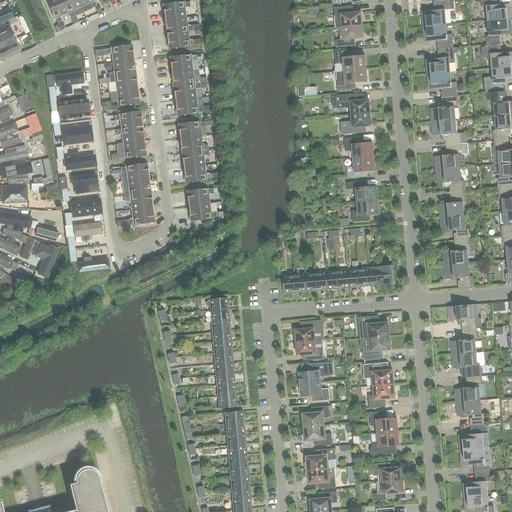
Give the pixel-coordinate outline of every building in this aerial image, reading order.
[(62,0),(45,0),(55,19),(57,24),(62,22),(60,17),(68,13),(62,0)] [(78,0),(62,0),(68,13),(70,18),(75,16),(80,14),(84,13),(81,7),(78,0)] [(94,0),(78,0),(81,7),(84,13),(91,9),(88,4),(90,4),(92,9),(97,7),(94,2),(95,1),(94,0)] [(507,20),(506,9),(504,10),(504,5),(497,6),(496,0),(480,0),(481,7),(486,7),(488,22),(507,20)] [(425,16),(426,27),(446,25),(446,24),(451,24),(449,1),(433,2),(434,11),(427,12),(427,16),(425,16)] [(184,8),(190,8),(189,3),(184,3),(163,6),(164,20),(186,18),(184,8)] [(340,28),(362,26),(361,13),(349,14),(349,7),(334,8),(335,20),(339,20),(340,28)] [(187,32),(193,31),(192,26),(187,27),(186,18),(164,20),(166,34),(187,32)] [(508,30),(507,20),(488,22),(489,37),(486,37),(486,46),(500,45),(499,36),(507,35),(506,31),(508,30)] [(66,29),(63,22),(56,25),(56,26),(54,27),(56,32),(59,31),(59,32),(66,29)] [(446,25),(426,27),(427,37),(429,37),(430,42),(437,41),(438,50),(453,49),(452,35),(447,35),(446,25)] [(0,30),(0,41),(13,36),(9,26),(0,30)] [(362,26),(340,28),(341,40),(336,41),(336,48),(352,47),(352,40),(363,39),(362,26)] [(189,46),(195,46),(194,40),(189,41),(187,32),(166,34),(168,49),(189,47),(189,46)] [(0,49),(16,42),(13,36),(11,37),(0,42),(0,49)] [(491,59),(492,69),(511,68),(510,57),(508,57),(508,53),(501,53),(500,45),(486,46),(484,46),(486,60),(491,59)] [(134,61),(132,46),(111,49),(105,50),(106,55),(112,54),(113,63),(134,61)] [(0,62),(20,53),(18,48),(0,55),(0,62)] [(430,64),(431,75),(450,73),(449,63),(455,63),(453,49),(438,50),(438,59),(431,60),(432,64),(430,64)] [(348,51),(334,52),(336,72),(344,71),(366,70),(365,57),(349,58),(348,51)] [(191,61),(197,60),(196,55),(190,56),(169,58),(171,73),(192,70),(191,61)] [(113,63),(114,73),(108,73),(109,78),(136,75),(134,61),(113,63)] [(511,78),(511,75),(511,68),(492,69),(493,85),(511,83),(510,78),(511,78)] [(200,84),(199,79),(193,79),(192,70),(171,73),(173,87),(200,84)] [(344,71),(336,72),(337,79),(338,92),(352,91),(351,84),(367,83),(366,70),(344,71)] [(84,86),(83,73),(55,75),(55,87),(62,87),(63,95),(72,94),(72,86),(84,86)] [(442,98),(457,97),(457,96),(456,83),(451,83),(450,73),(431,75),(431,85),(433,85),(434,90),(441,89),(442,98)] [(115,83),(116,92),(137,89),(136,75),(109,78),(110,84),(115,83)] [(196,99),(195,90),(200,89),(200,84),(173,87),(175,102),(196,99)] [(118,106),(118,107),(139,104),(137,89),(116,92),(118,101),(112,102),(113,107),(118,106)] [(493,104),(495,117),(511,115),(511,102),(503,103),(503,100),(505,100),(504,92),(491,94),(489,94),(490,104),(493,104)] [(32,108),(26,93),(16,98),(22,112),(32,108)] [(369,100),(354,102),(354,95),(332,96),(333,110),(350,108),(351,115),(370,113),(369,100)] [(430,109),(431,123),(455,121),(454,107),(457,107),(457,97),(442,98),(441,98),(442,105),(445,105),(445,108),(430,109)] [(58,100),(59,119),(90,117),(88,101),(84,102),(83,98),(58,100)] [(198,113),(203,112),(203,107),(197,108),(196,99),(175,102),(177,116),(198,114),(198,113)] [(8,107),(0,111),(0,121),(12,115),(8,107)] [(142,127),(140,112),(119,115),(119,116),(114,116),(114,121),(120,121),(121,130),(142,127)] [(370,113),(351,115),(352,122),(340,123),(341,135),(357,134),(357,128),(371,126),(370,113)] [(27,117),(33,134),(40,131),(35,114),(27,117)] [(493,140),(494,141),(509,140),(508,134),(510,134),(510,130),(511,129),(511,115),(495,117),(496,131),(493,131),(493,133),(491,134),(491,140),(493,140)] [(445,139),(446,146),(461,144),(460,134),(457,134),(455,121),(431,123),(432,137),(442,136),(442,139),(445,139)] [(200,128),(205,127),(205,122),(199,123),(178,125),(180,140),(201,137),(200,128)] [(61,125),(63,144),(93,142),(92,126),(87,127),(87,123),(61,125)] [(16,124),(0,130),(0,140),(19,132),(16,124)] [(122,135),(123,144),(144,141),(142,127),(121,130),(115,130),(116,136),(122,135)] [(208,151),(208,146),(202,146),(201,137),(180,140),(181,154),(208,151)] [(2,150),(21,143),(19,138),(13,139),(0,144),(2,150)] [(353,159),(374,157),(373,144),(361,145),(360,138),(344,140),(345,151),(352,151),(353,159)] [(509,140),(494,141),(494,152),(498,152),(499,165),(511,163),(511,150),(507,151),(507,148),(509,147),(509,140)] [(123,144),(124,153),(118,154),(119,159),(125,158),(125,159),(146,156),(144,141),(123,144)] [(434,157),(435,171),(460,169),(458,155),(462,155),(461,144),(446,146),(446,152),(444,152),(444,156),(434,157)] [(5,155),(0,156),(0,163),(28,157),(26,147),(4,151),(5,155)] [(63,150),(66,171),(96,167),(95,156),(90,156),(89,151),(74,153),(73,149),(63,150)] [(204,166),(203,157),(209,156),(208,151),(181,154),(183,168),(204,166)] [(347,168),(348,179),(368,178),(367,172),(375,171),(374,157),(353,159),(354,167),(347,168)] [(509,178),(511,177),(511,163),(499,165),(500,178),(497,179),(498,189),(511,188),(511,180),(510,181),(509,178)] [(127,173),(128,182),(149,179),(147,164),(126,167),(126,168),(120,168),(121,173),(127,173)] [(206,180),(212,179),(211,174),(205,175),(204,166),(183,168),(185,183),(206,181),(206,180)] [(0,170),(0,176),(22,173),(20,167),(0,170)] [(464,182),(461,182),(460,169),(435,171),(437,184),(451,183),(452,186),(449,186),(450,194),(465,192),(464,182)] [(89,187),(98,186),(97,175),(71,177),(72,189),(75,188),(76,195),(90,194),(89,187)] [(343,189),(341,177),(333,178),(334,190),(343,189)] [(128,182),(129,191),(123,192),(124,197),(151,194),(149,179),(128,182)] [(357,203),(378,201),(376,187),(365,189),(364,182),(347,184),(347,190),(356,190),(357,203)] [(0,191),(0,201),(31,203),(32,194),(26,193),(26,188),(15,188),(15,193),(0,191)] [(502,200),(503,213),(511,212),(511,198),(511,195),(511,188),(498,189),(499,200),(502,200)] [(208,195),(214,194),(213,189),(207,190),(207,189),(186,192),(188,207),(209,204),(208,195)] [(438,205),(440,219),(464,216),(463,203),(466,203),(465,192),(450,194),(450,201),(453,201),(453,204),(438,205)] [(130,201),(131,211),(152,208),(151,194),(124,197),(124,198),(125,202),(130,201)] [(71,203),(73,220),(102,217),(100,200),(71,203)] [(353,223),(367,222),(367,216),(379,215),(378,201),(357,203),(358,211),(352,212),(353,223)] [(210,213),(209,204),(188,207),(190,222),(211,219),(217,218),(216,213),(210,213)] [(133,225),(154,223),(152,208),(131,211),(133,220),(127,220),(128,226),(133,225)] [(501,227),(502,237),(511,236),(511,212),(503,213),(504,226),(501,227)] [(0,213),(0,225),(15,227),(14,232),(23,233),(24,228),(30,228),(32,216),(0,213)] [(453,234),(454,241),(469,240),(468,229),(465,230),(464,216),(440,219),(441,232),(456,231),(456,234),(453,234)] [(76,238),(103,235),(101,223),(75,226),(76,238)] [(37,226),(35,236),(55,241),(57,232),(37,226)] [(67,239),(73,238),(74,238),(72,226),(66,227),(64,227),(66,239),(67,239)] [(21,234),(6,230),(3,229),(1,235),(20,240),(22,235),(21,234)] [(506,247),(507,261),(511,260),(511,236),(502,237),(503,248),(506,247)] [(0,238),(0,249),(41,268),(39,273),(48,277),(60,249),(29,239),(24,249),(0,238)] [(443,253),(444,266),(468,264),(467,251),(470,251),(469,240),(454,241),(455,249),(457,248),(457,251),(443,253)] [(25,269),(0,256),(0,270),(19,280),(25,269)] [(85,264),(79,264),(80,272),(110,269),(109,261),(93,263),(92,259),(84,260),(85,264)] [(78,269),(77,262),(71,263),(69,263),(71,274),(77,273),(76,269),(78,269)] [(469,278),(468,264),(444,266),(445,280),(460,279),(460,282),(458,282),(458,289),(473,288),(473,277),(469,278)] [(382,286),(393,285),(391,267),(381,268),(382,286)] [(359,269),(360,287),(371,287),(370,268),(359,269)] [(370,268),(371,287),(382,286),(381,268),(370,268)] [(348,270),(350,288),(360,287),(359,269),(348,270)] [(337,271),(339,289),(350,288),(348,270),(337,271)] [(326,272),(328,290),(339,289),(337,271),(326,272)] [(315,273),(317,291),(328,290),(326,272),(315,273)] [(305,274),(306,292),(317,291),(315,273),(305,274)] [(14,281),(4,274),(1,279),(5,282),(11,286),(14,281)] [(294,275),(295,293),(306,292),(305,274),(294,275)] [(283,276),(285,294),(295,293),(294,275),(283,276)] [(209,300),(210,311),(228,310),(227,299),(209,300)] [(472,306),(447,308),(449,322),(459,321),(459,325),(461,325),(462,331),(477,329),(482,329),(481,319),(479,319),(477,305),(472,306)] [(210,311),(211,322),(229,320),(228,310),(210,311)] [(361,318),(357,318),(359,339),(369,339),(390,337),(388,323),(377,324),(376,316),(361,318)] [(211,322),(212,333),(230,331),(229,320),(211,322)] [(295,333),(294,334),(294,339),(296,340),(296,343),(315,342),(322,341),(324,341),(324,334),(323,321),(309,322),(309,329),(295,330),(295,333)] [(461,341),(450,342),(452,355),(476,353),(475,340),(478,340),(477,329),(462,331),(462,336),(460,337),(461,341)] [(212,333),(213,344),(231,342),(230,331),(212,333)] [(370,347),(364,348),(365,361),(380,360),(379,351),(391,350),(390,337),(369,339),(370,347)] [(296,346),(295,348),(295,352),(297,354),(297,356),(312,355),(312,361),(324,360),(323,348),(322,341),(315,342),(296,343),(296,346)] [(213,344),(214,355),(232,353),(231,342),(213,344)] [(214,355),(215,365),(233,364),(232,353),(214,355)] [(476,353),(452,355),(453,369),(461,368),(462,372),(465,372),(466,378),(481,377),(480,366),(477,367),(476,353)] [(309,372),(299,373),(300,385),(320,383),(320,377),(327,376),(334,376),(332,363),(309,365),(309,366),(309,372)] [(215,365),(216,376),(234,375),(233,364),(215,365)] [(379,364),(363,365),(364,379),(372,379),(373,386),(394,385),(393,371),(388,371),(388,369),(379,370),(379,364)] [(216,376),(217,387),(235,385),(234,375),(216,376)] [(481,377),(466,378),(467,386),(482,384),(481,377)] [(320,383),(300,385),(301,397),(311,396),(314,396),(315,402),(330,401),(328,389),(321,390),(320,383)] [(217,387),(218,398),(236,396),(235,385),(217,387)] [(374,395),(368,396),(369,409),(381,408),(381,400),(385,399),(395,399),(394,385),(373,386),(374,395)] [(455,390),(456,403),(480,401),(479,388),(455,390)] [(237,407),(236,396),(218,398),(219,409),(237,407)] [(481,415),(480,401),(456,403),(457,417),(472,416),(472,419),(470,419),(470,426),(485,425),(484,414),(481,415)] [(111,406),(115,423),(122,422),(119,405),(111,406)] [(302,415),(304,428),(324,426),(324,418),(330,417),(329,406),(314,408),(314,414),(302,415)] [(243,423),(243,413),(242,412),(224,414),(225,425),(243,423)] [(377,434),(398,432),(397,419),(385,420),(384,412),(369,413),(370,426),(376,426),(377,434)] [(225,425),(226,435),(244,434),(243,423),(225,425)] [(471,433),(487,431),(486,425),(485,425),(470,426),(471,433)] [(325,435),(324,426),(304,428),(305,442),(317,441),(317,447),(332,445),(331,434),(325,435)] [(399,446),(398,432),(377,434),(378,443),(372,443),(372,448),(370,448),(371,457),(388,455),(387,447),(399,446)] [(489,433),(464,436),(464,440),(462,440),(463,451),(483,449),(483,448),(490,448),(489,433)] [(226,435),(227,446),(245,445),(244,434),(226,435)] [(227,446),(228,457),(246,455),(245,445),(227,446)] [(306,457),(307,471),(328,469),(327,461),(333,460),(333,456),(335,456),(335,449),(317,451),(318,456),(306,457)] [(484,464),(483,449),(463,451),(464,461),(466,461),(467,466),(484,464)] [(247,466),(246,455),(228,457),(229,468),(247,466)] [(382,482),(402,480),(401,468),(390,469),(390,463),(372,465),(373,477),(381,476),(382,482)] [(229,468),(230,479),(248,477),(247,466),(229,468)] [(475,483),(468,483),(469,488),(467,488),(468,499),(487,497),(486,482),(491,482),(490,466),(474,467),(475,483)] [(356,481),(354,467),(347,468),(349,482),(356,481)] [(328,469),(307,471),(309,485),(320,484),(321,489),(336,488),(335,477),(337,477),(337,469),(328,469)] [(2,511),(1,503),(0,502),(0,511),(106,511),(98,478),(98,477),(97,476),(97,475),(96,474),(95,473),(94,472),(93,471),(92,471),(90,470),(89,470),(88,470),(87,470),(85,470),(84,470),(83,471),(82,471),(80,472),(79,473),(79,474),(78,475),(77,476),(76,477),(76,478),(76,480),(76,481),(76,482),(76,484),(69,485),(75,511),(2,511)] [(230,479),(231,489),(249,488),(248,477),(230,479)] [(403,492),(402,480),(382,482),(382,488),(377,489),(377,494),(373,495),(373,503),(386,501),(385,494),(403,492)] [(231,489),(232,500),(250,499),(249,488),(231,489)] [(310,500),(310,511),(331,511),(332,511),(331,504),(337,503),(336,492),(321,493),(322,499),(310,500)] [(493,511),(493,507),(488,507),(487,497),(468,499),(469,509),(471,509),(470,511),(493,511)] [(232,500),(233,511),(251,510),(250,499),(232,500)]
